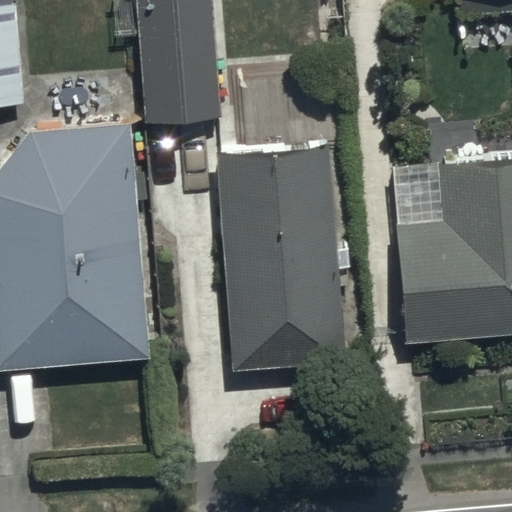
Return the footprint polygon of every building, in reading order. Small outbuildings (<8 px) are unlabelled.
[(0,0),(0,100),(19,99),(13,0),(0,0)] [(218,113),(208,0),(130,0),(141,119),(218,113)] [(511,0),(452,0),(454,14),(511,9),(511,0)] [(22,126),(0,154),(0,363),(147,351),(129,118),(22,126)] [(331,240),(323,146),(209,156),(227,364),(338,355),(331,268),(347,266),(345,239),(331,240)] [(511,154),(385,163),(397,337),(511,329),(511,154)]
